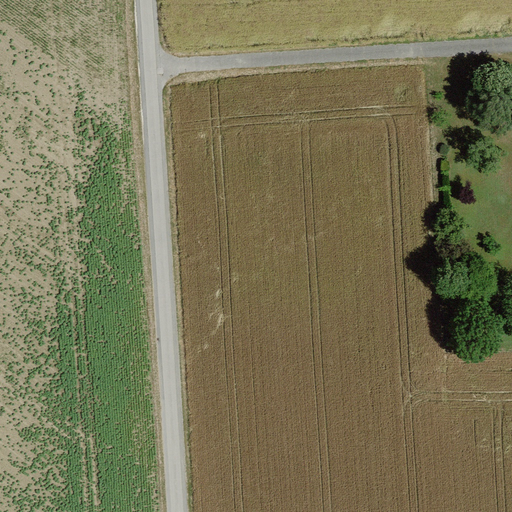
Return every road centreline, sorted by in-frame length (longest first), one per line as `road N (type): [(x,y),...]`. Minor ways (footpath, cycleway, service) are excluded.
road 1 (unclassified): [(151,0),(179,511)]
road 2 (unknown): [(155,67),(511,49)]
